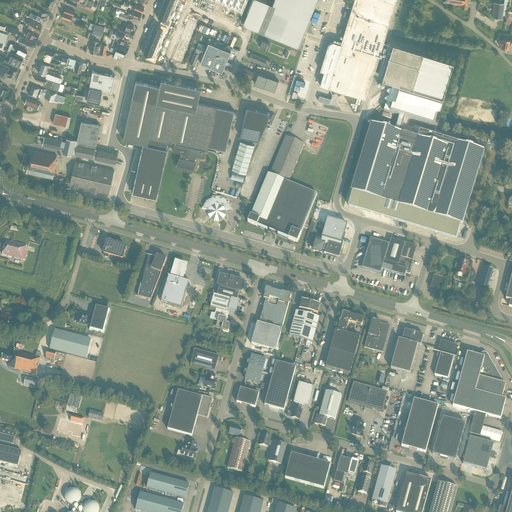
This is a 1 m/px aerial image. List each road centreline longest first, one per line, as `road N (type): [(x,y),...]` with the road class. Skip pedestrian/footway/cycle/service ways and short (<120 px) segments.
road 1 (unclassified): [(495,485),(222,411)]
road 2 (unclassified): [(229,84),(355,121),(336,200),(344,214),(361,219)]
road 3 (unclassified): [(345,271),(117,202)]
road 4 (secondary): [(262,266),(110,222)]
road 5 (unclassified): [(222,411),(262,266)]
road 6 (unclassified): [(117,202),(127,156),(112,139),(129,64)]
road 7 (unknown): [(140,466),(235,490),(233,511)]
